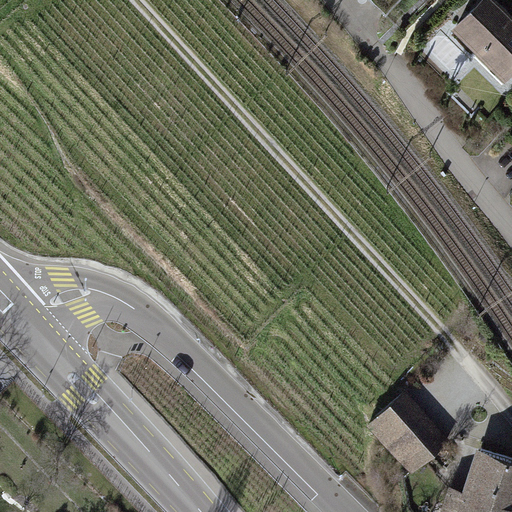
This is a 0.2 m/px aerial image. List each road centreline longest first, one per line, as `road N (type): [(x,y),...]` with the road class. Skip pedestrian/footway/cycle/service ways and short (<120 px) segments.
road 1 (track): [(511,416),(135,0)]
road 2 (residential): [(343,511),(139,311),(88,291),(22,323)]
road 3 (primary): [(192,511),(22,323)]
